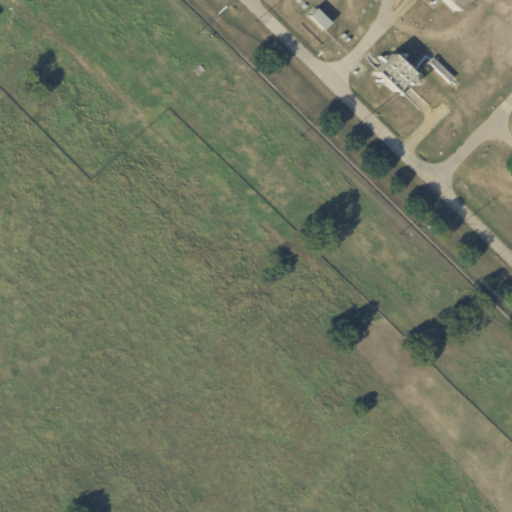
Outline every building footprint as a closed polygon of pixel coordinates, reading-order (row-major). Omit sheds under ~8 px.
[(465,0),(451,15),(435,0),(465,0)] [(326,31),(324,33),(309,18),(317,11),(331,26),(326,31)] [(390,54),(418,81),(414,85),(407,77),(392,92),(372,72),(390,54)] [(430,65),(428,63),(433,59),(453,79),(449,84),(430,65)] [(201,67),(205,72),(199,77),(195,72),(201,67)]
